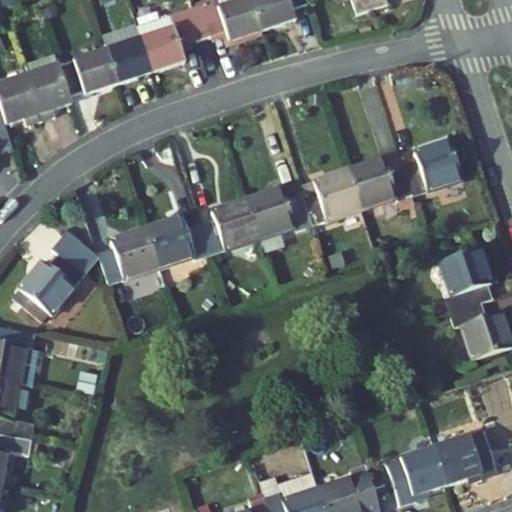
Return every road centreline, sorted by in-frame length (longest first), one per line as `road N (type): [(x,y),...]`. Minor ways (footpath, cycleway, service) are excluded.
road 1 (residential): [(0,233),(60,174),(129,134),(318,69),(465,43)]
road 2 (residential): [(465,43),(511,183)]
